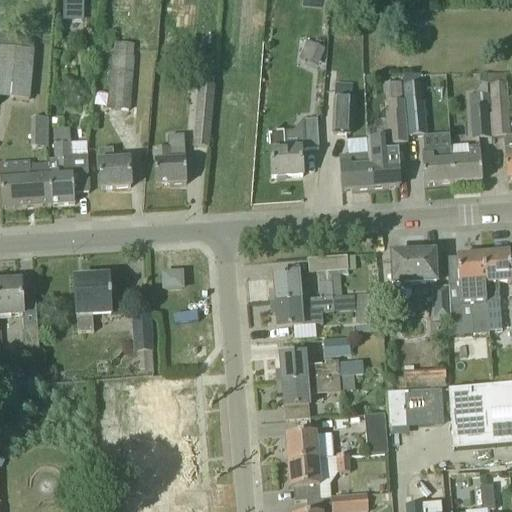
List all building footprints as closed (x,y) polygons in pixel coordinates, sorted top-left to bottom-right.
[(63,0),(63,12),(82,12),(82,0),(63,0)] [(31,52),(31,39),(0,36),(0,97),(27,100),(31,52)] [(315,62),(323,46),(308,40),(301,56),(315,62)] [(132,58),(133,46),(114,44),(113,56),(112,56),(107,111),(129,112),(133,59),(132,58)] [(193,149),(207,150),(212,109),(210,109),(212,88),(213,72),(199,71),(198,87),(193,149)] [(493,139),(503,138),(509,138),(505,85),(489,86),(493,139)] [(421,87),(404,88),(408,139),(425,137),(421,87)] [(468,98),(472,141),(489,139),(486,108),(489,108),(488,96),(468,98)] [(351,102),(333,102),(332,135),(349,136),(351,102)] [(389,115),(385,116),(388,148),(407,146),(403,104),(388,106),(389,115)] [(35,166),(38,207),(74,205),(73,196),(89,195),(86,144),(70,145),(69,130),(66,131),(66,128),(64,128),(63,120),(51,121),(52,129),(53,129),(53,131),(54,146),(53,146),(53,163),(48,163),(48,166),(35,166)] [(316,121),(302,122),(304,152),(318,151),(316,121)] [(302,178),(301,158),(300,153),(284,154),(282,134),(268,135),(271,179),(302,178)] [(186,185),(183,137),(167,138),(167,149),(153,150),(155,187),(186,185)] [(511,180),(511,137),(509,138),(503,138),(503,147),(506,181),(511,180)] [(368,156),(367,156),(367,168),(369,191),(399,188),(398,169),(396,154),(383,155),(382,142),(367,143),(368,156)] [(449,148),(449,150),(450,161),(451,161),(452,185),(481,182),(479,148),(467,149),(467,146),(449,148)] [(449,150),(421,152),(423,187),(452,185),(451,161),(450,161),(449,150)] [(130,188),(129,168),(129,163),(112,164),(111,151),(98,152),(100,190),(130,188)] [(341,193),(369,191),(367,168),(367,156),(349,158),(338,159),(339,173),(341,193)] [(35,166),(30,167),(30,163),(0,164),(0,182),(2,210),(38,207),(35,166)] [(391,256),(391,276),(392,286),(394,286),(394,300),(399,304),(406,305),(411,299),(410,285),(435,284),(434,254),(391,256)] [(482,257),(486,306),(498,305),(497,284),(510,283),(509,255),(482,257)] [(482,257),(456,259),(458,287),(459,302),(461,302),(461,307),(471,306),(472,318),(473,336),(488,336),(486,306),(482,257)] [(332,300),(341,300),(341,288),(340,277),(348,276),(348,272),(318,275),(319,289),(320,301),(332,300)] [(181,274),(163,275),(163,290),(181,289),(181,274)] [(270,304),(299,301),(297,275),(273,277),(274,293),(269,293),(270,304)] [(110,316),(109,298),(108,278),(73,280),(76,318),(77,334),(93,334),(92,317),(110,316)] [(0,285),(0,317),(22,316),(20,284),(0,285)] [(448,302),(447,303),(447,290),(431,291),(433,322),(445,322),(445,320),(449,320),(448,302)] [(381,334),(380,297),(355,298),(357,335),(381,334)] [(300,303),(299,301),(270,304),(271,314),(276,314),(277,329),(302,327),(321,326),(321,316),(333,315),(332,300),(320,301),(300,303)] [(449,320),(450,334),(460,333),(460,327),(462,327),(461,307),(461,302),(459,302),(448,302),(449,320)] [(135,353),(139,352),(140,375),(152,375),(148,312),(132,313),(135,353)] [(37,328),(23,329),(25,357),(26,372),(40,371),(39,356),(37,328)] [(349,359),(348,342),(323,343),(325,360),(349,359)] [(277,384),(353,378),(362,378),(361,369),(361,365),(337,366),(337,364),(324,365),(325,368),(304,369),(303,355),(279,357),(280,373),(276,373),(277,384)] [(405,390),(445,388),(444,371),(404,373),(405,390)] [(277,384),(278,394),(282,394),(283,409),(303,408),(308,407),(307,396),(354,393),(353,378),(277,384)] [(452,452),(511,446),(511,387),(447,393),(452,452)] [(182,389),(139,392),(141,416),(184,412),(182,389)] [(402,395),(386,396),(388,430),(405,429),(402,395)] [(115,409),(102,410),(103,419),(115,418),(115,409)] [(184,412),(141,416),(143,439),(186,435),(184,412)] [(387,456),(384,417),(364,418),(367,457),(387,456)] [(117,432),(104,433),(105,442),(117,441),(117,432)] [(186,435),(143,439),(145,461),(187,458),(186,435)] [(316,461),(314,435),(286,437),(288,464),(316,461)] [(117,441),(105,442),(105,450),(118,449),(117,441)] [(187,458),(145,461),(147,484),(189,481),(187,458)] [(347,459),(336,460),(337,475),(348,474),(347,459)] [(288,464),(290,490),(318,488),(316,461),(288,464)] [(120,477),(108,479),(108,487),(121,486),(120,477)] [(189,481),(147,484),(149,508),(191,504),(189,481)] [(121,486),(108,487),(109,496),(122,495),(121,486)] [(479,488),(478,488),(479,501),(492,499),(491,487),(486,487),(479,488)] [(366,511),(366,507),(391,506),(390,496),(365,498),(365,496),(331,498),(331,511),(366,511)] [(410,507),(411,497),(405,497),(404,508),(404,511),(440,511),(440,504),(422,506),(410,507)] [(494,511),(494,500),(481,501),(482,511),(494,511)]
